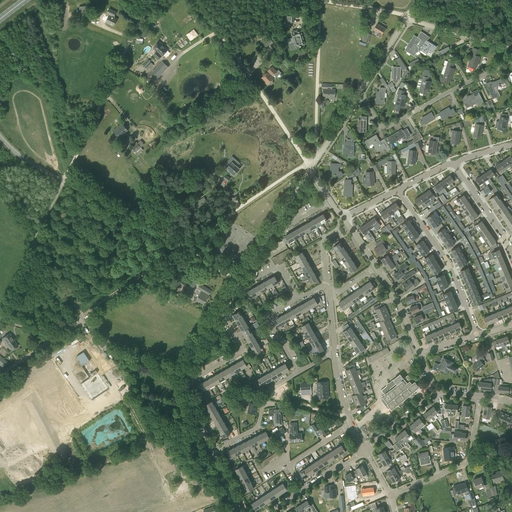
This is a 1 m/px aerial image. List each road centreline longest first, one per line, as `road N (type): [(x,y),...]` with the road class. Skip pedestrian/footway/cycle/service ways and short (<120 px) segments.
road 1 (track): [(239,281),(63,181),(137,25),(157,0)]
road 2 (track): [(80,317),(307,162)]
road 3 (track): [(306,160),(195,0)]
road 4 (residential): [(361,94),(381,126),(390,126),(511,63)]
road 5 (residential): [(400,192),(447,259),(478,336)]
road 6 (track): [(318,158),(319,0)]
road 7 (residential): [(80,317),(32,241),(63,181)]
road 8 (residential): [(363,449),(434,394),(481,397)]
road 9 (residential): [(239,281),(310,171)]
road 10 (residential): [(212,451),(252,432),(267,391),(299,372)]
road 11 (residential): [(188,371),(101,343),(80,317)]
